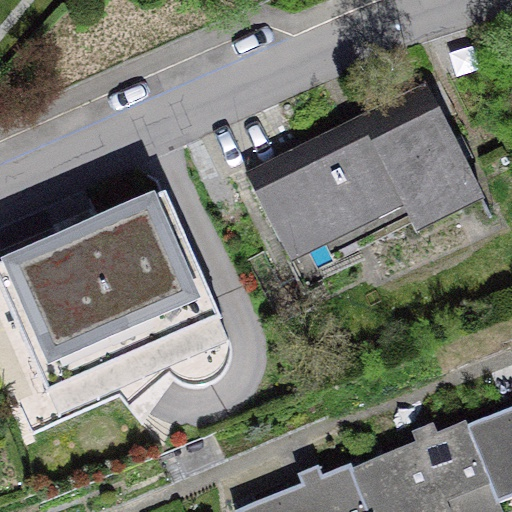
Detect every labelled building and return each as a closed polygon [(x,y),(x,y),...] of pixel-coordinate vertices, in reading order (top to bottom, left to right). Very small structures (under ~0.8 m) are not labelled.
[(316,141),(246,176),(272,228),(306,212),(318,236),(397,197),(415,233),(482,200),(425,87),(359,120),(367,136),(358,140),(355,135),(321,152),(316,141)] [(0,287),(48,395),(219,320),(164,195),(0,266),(0,287)] [(511,409),(466,429),(497,503),(511,496),(511,409)] [(500,511),(497,503),(466,429),(464,424),(351,471),(367,511),(500,511)] [(367,511),(351,471),(349,467),(239,511),(367,511)]
